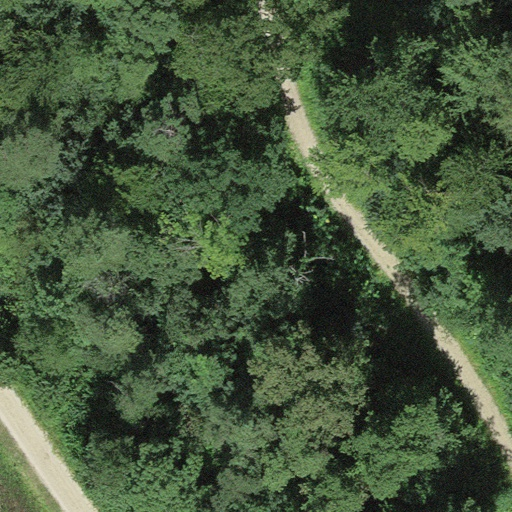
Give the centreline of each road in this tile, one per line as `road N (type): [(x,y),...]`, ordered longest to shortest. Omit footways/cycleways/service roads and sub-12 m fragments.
road 1 (track): [(256,0),(282,110),(350,232),(511,450)]
road 2 (track): [(75,511),(0,402)]
